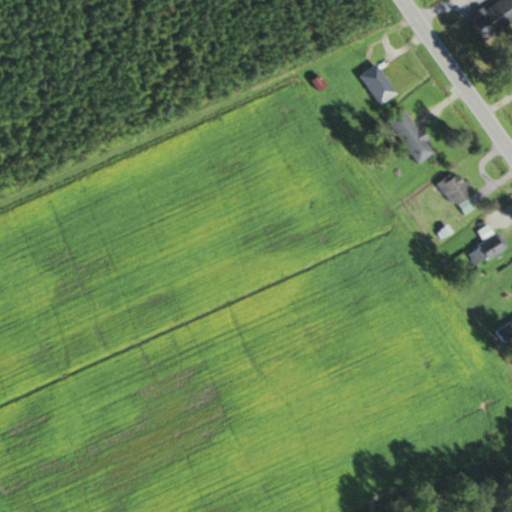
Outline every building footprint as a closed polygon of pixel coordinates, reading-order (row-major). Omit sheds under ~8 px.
[(478,39),(511,16),(511,0),(491,0),(464,19),(478,39)] [(352,76),(373,105),(390,93),(369,64),(352,76)] [(409,165),(427,154),(399,108),(381,119),(409,165)] [(449,207),(468,192),(451,170),(432,185),(449,207)] [(472,267),(502,246),(492,232),(462,253),(472,267)]
